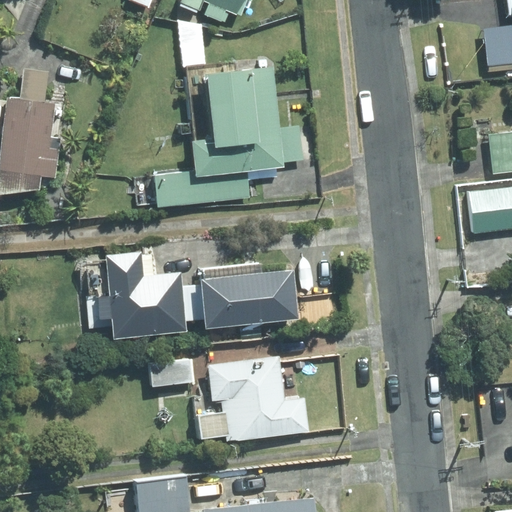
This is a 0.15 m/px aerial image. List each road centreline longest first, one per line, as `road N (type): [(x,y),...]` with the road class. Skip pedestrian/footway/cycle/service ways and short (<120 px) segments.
road 1 (residential): [(428,511),(371,0)]
road 2 (unknown): [(421,432),(0,479)]
